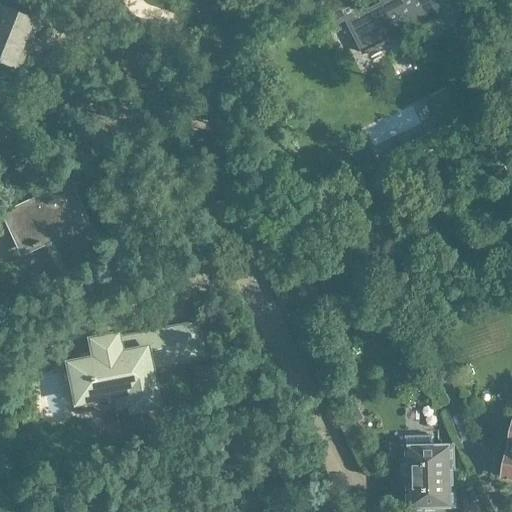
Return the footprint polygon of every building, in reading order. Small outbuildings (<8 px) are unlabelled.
[(434,0),(377,0),(378,2),(357,13),(350,0),(317,0),(331,27),(343,21),(360,54),(364,53),(383,44),(382,43),(441,13),(434,0)] [(0,62),(18,70),(25,52),(27,53),(32,38),(31,38),(38,22),(32,19),(33,18),(0,4),(0,62)] [(466,130),(445,86),(426,95),(441,125),(388,151),(396,167),(407,162),(408,165),(422,158),(421,156),(454,140),(453,136),(466,130)] [(482,168),(470,174),(477,189),(489,184),(482,168)] [(67,174),(33,189),(36,195),(0,211),(0,213),(19,256),(52,241),(65,271),(89,260),(69,216),(79,212),(63,177),(67,175),(67,174)] [(296,287),(290,278),(282,283),(287,292),(296,287)] [(346,311),(355,326),(359,324),(369,319),(370,322),(382,315),(372,297),(346,311)] [(444,327),(436,303),(411,311),(419,336),(444,327)] [(69,363),(76,400),(127,390),(131,406),(121,408),(125,428),(141,425),(138,407),(154,403),(151,385),(146,360),(163,357),(164,362),(180,358),(175,329),(139,337),(140,343),(117,348),(115,336),(92,340),(95,359),(69,363)] [(354,423),(363,418),(352,400),(343,405),(354,423)] [(511,424),(501,475),(511,477),(511,424)] [(454,443),(404,444),(405,509),(456,507),(454,443)]
